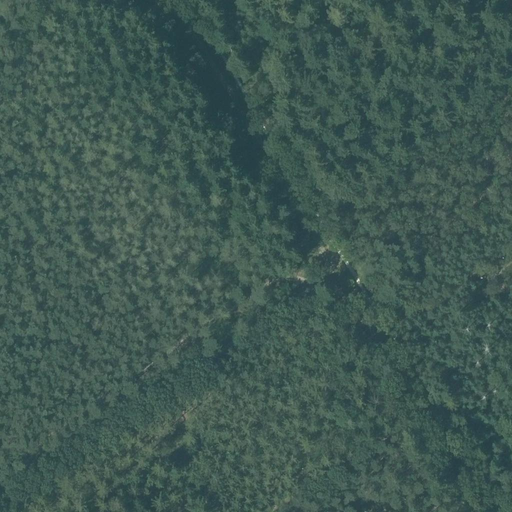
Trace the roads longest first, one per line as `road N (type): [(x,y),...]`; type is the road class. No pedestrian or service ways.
road 1 (track): [(0,488),(338,276)]
road 2 (unknown): [(0,443),(30,417),(137,371),(209,311),(277,279),(339,280)]
road 3 (unknown): [(482,511),(338,276)]
road 4 (unknown): [(338,276),(237,120)]
road 5 (track): [(270,511),(421,410)]
road 6 (unknown): [(237,120),(168,0)]
